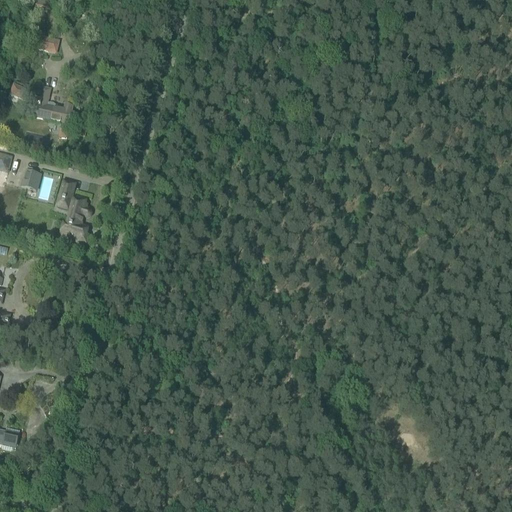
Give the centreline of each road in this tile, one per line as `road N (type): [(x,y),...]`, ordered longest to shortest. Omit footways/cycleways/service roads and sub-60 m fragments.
road 1 (residential): [(51,511),(74,449),(124,216),(187,0)]
road 2 (track): [(511,164),(296,370)]
road 3 (track): [(99,344),(207,437)]
